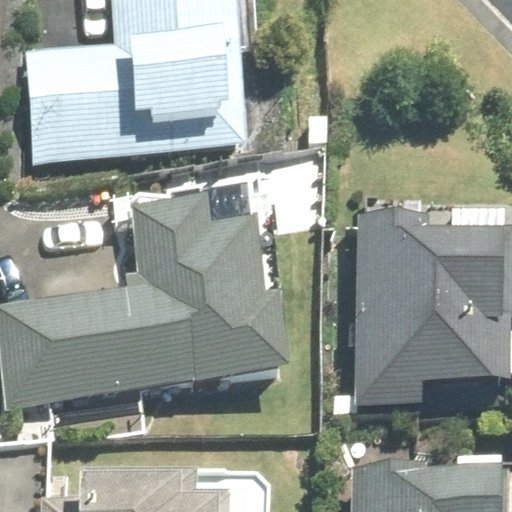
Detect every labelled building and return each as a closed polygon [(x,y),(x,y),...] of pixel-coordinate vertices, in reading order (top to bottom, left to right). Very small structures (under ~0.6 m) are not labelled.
[(117,0),(120,64),(29,67),(34,175),(253,166),(244,0),(117,0)] [(311,155),(330,155),(331,128),(312,130),(311,155)] [(269,290),(268,287),(262,229),(260,212),(213,220),(210,206),(208,193),(134,205),(136,212),(141,271),(129,273),(130,288),(0,297),(0,379),(1,398),(0,408),(68,400),(296,357),(292,307),(289,307),(287,287),(269,290)] [(511,224),(458,224),(457,245),(436,244),(436,240),(365,237),(361,423),(430,425),(431,410),(511,411),(511,224)] [(45,498),(43,511),(274,511),(276,490),(261,478),(202,474),(202,465),(86,464),(86,472),(84,498),(45,498)] [(511,511),(511,504),(511,505),(511,488),(466,488),(466,502),(435,502),(436,496),(361,493),(360,511),(511,511)]
